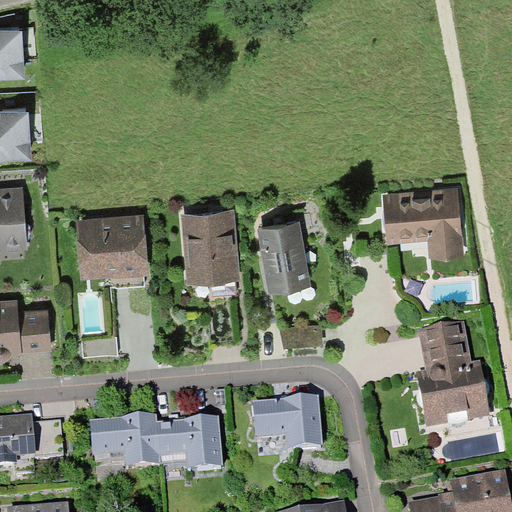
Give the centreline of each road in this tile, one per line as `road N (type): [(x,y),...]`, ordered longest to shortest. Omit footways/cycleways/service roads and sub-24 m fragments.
road 1 (residential): [(0,389),(305,367),(351,395),(370,511)]
road 2 (track): [(445,0),(511,387)]
